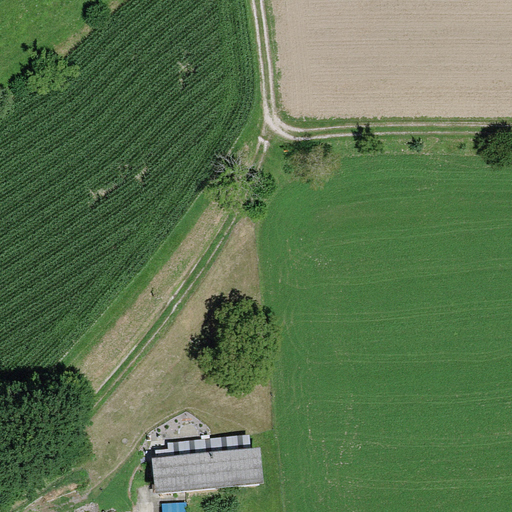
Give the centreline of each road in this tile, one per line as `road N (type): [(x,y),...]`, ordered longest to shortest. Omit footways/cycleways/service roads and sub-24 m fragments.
road 1 (track): [(0,498),(99,400),(186,291),(249,190),(268,125),(254,0)]
road 2 (track): [(511,136),(289,141),(268,125)]
